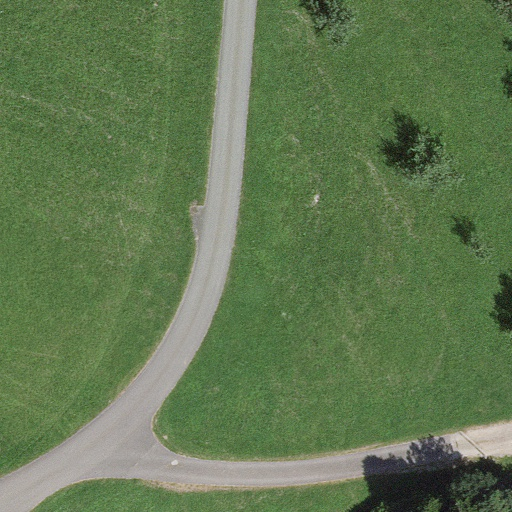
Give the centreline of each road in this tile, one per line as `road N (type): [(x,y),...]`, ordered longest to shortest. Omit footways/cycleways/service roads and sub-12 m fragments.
road 1 (unclassified): [(0,497),(112,430),(166,367),(198,308),(221,209),(239,0)]
road 2 (track): [(88,450),(245,476),(511,433)]
